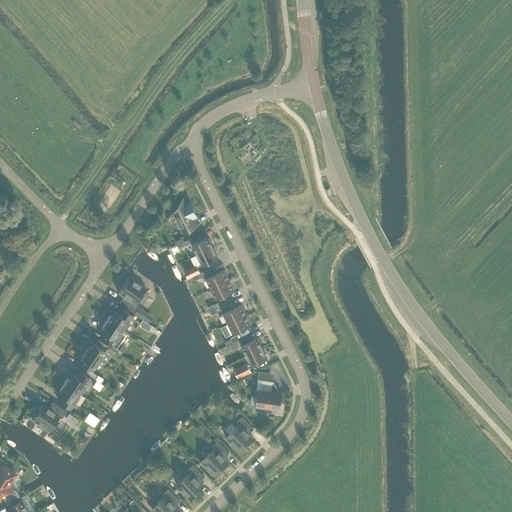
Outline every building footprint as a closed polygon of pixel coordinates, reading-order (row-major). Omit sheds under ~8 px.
[(227,175),(234,191),(239,189),(232,173),(227,175)] [(172,209),(184,232),(197,226),(192,215),(196,212),(190,200),(186,202),(183,198),(184,197),(183,197),(176,207),(172,209)] [(10,222),(5,218),(2,222),(6,226),(10,222)] [(213,246),(208,236),(192,244),(197,254),(213,246)] [(197,254),(199,260),(202,264),(218,256),(213,246),(197,254)] [(199,271),(197,265),(185,270),(188,276),(199,271)] [(206,278),(211,288),(229,279),(224,269),(206,278)] [(129,276),(123,285),(118,292),(123,296),(120,302),(133,311),(137,305),(135,303),(136,301),(141,304),(147,295),(143,291),(145,288),(129,276)] [(234,289),(229,279),(211,288),(216,298),(234,289)] [(223,313),(228,323),(246,314),(241,304),(223,313)] [(140,305),(136,312),(143,316),(140,321),(149,326),(151,322),(149,320),(154,312),(140,305)] [(105,319),(122,331),(133,315),(122,308),(118,314),(112,309),(105,319)] [(251,324),(246,314),(228,323),(233,333),(251,324)] [(126,333),(122,331),(105,319),(99,329),(105,333),(101,339),(116,349),(126,333)] [(262,347),(257,337),(241,345),(246,355),(262,347)] [(84,351),(99,361),(105,351),(91,341),(84,351)] [(267,357),(262,347),(246,355),(251,365),(267,357)] [(93,370),(99,361),(84,351),(78,360),(93,370)] [(238,378),(251,372),(247,363),(234,369),(238,378)] [(63,382),(80,393),(90,378),(80,371),(76,376),(70,372),(63,382)] [(260,390),(259,389),(257,405),(259,406),(259,410),(270,411),(271,408),(280,409),(282,393),(272,391),(274,381),(262,379),(261,389),(260,390)] [(70,409),(80,393),(63,382),(57,392),(63,396),(59,402),(70,409)] [(43,404),(39,409),(32,420),(48,431),(59,416),(61,417),(65,411),(52,402),(48,408),(43,404)] [(71,410),(67,417),(75,422),(79,415),(71,410)] [(99,419),(92,414),(87,421),(94,426),(99,419)] [(253,428),(242,416),(237,422),(239,424),(225,437),(239,451),(253,438),(249,433),(253,428)] [(212,445),(214,447),(201,460),(215,475),(229,461),(222,455),(227,450),(218,440),(212,445)] [(204,476),(193,464),(188,469),(190,471),(176,484),(190,499),(204,485),(199,480),(204,476)] [(8,468),(8,469),(1,465),(0,466),(0,498),(3,497),(7,504),(20,496),(15,488),(11,491),(8,486),(16,473),(14,472),(14,471),(8,468)] [(173,476),(168,470),(162,476),(167,482),(173,476)] [(175,504),(180,499),(169,488),(163,493),(165,495),(152,508),(155,511),(176,511),(180,509),(175,504)] [(134,495),(130,499),(140,509),(144,504),(134,495)] [(27,511),(20,500),(16,502),(9,506),(12,511),(27,511)]
